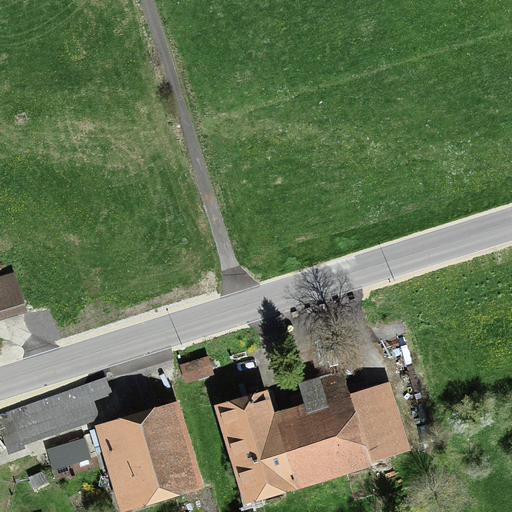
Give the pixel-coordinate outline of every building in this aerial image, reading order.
[(13,275),(0,279),(0,315),(22,309),(24,310),(13,275)] [(207,357),(181,366),(186,381),(212,373),(207,357)] [(305,409),(272,419),(292,486),(370,463),(349,395),(347,396),(341,374),(299,385),(305,409)] [(97,415),(91,400),(110,393),(105,379),(0,418),(0,421),(10,450),(23,447),(22,442),(97,415)] [(246,499),(292,486),(272,419),(265,392),(218,406),(246,499)] [(100,426),(124,508),(198,486),(175,404),(100,426)]
